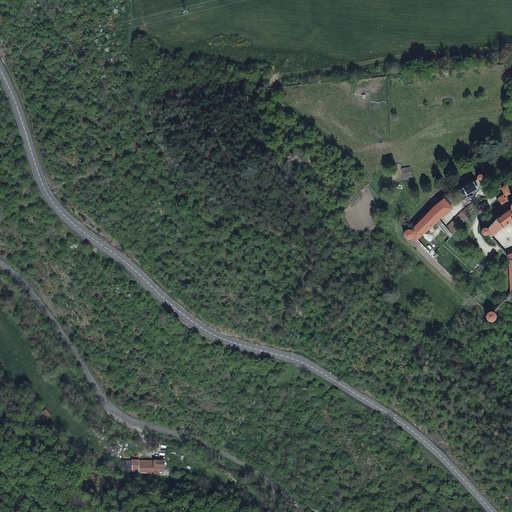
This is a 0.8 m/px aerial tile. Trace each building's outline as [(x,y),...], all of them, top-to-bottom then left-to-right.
[(153,133),(147,137),(151,144),(158,141),(153,133)] [(404,178),(410,176),(412,175),(409,166),(402,169),(404,178)] [(472,181),(461,187),(460,189),(460,191),(460,193),(462,194),(463,195),(465,195),(467,198),(472,195),(471,192),(476,189),(472,181)] [(511,201),(510,202),(507,193),(508,192),(507,189),(505,185),(504,186),(501,187),(503,194),(498,196),(503,207),(509,205),(509,209),(493,216),(486,227),(484,226),(481,227),(480,228),(479,230),(480,233),(482,234),(484,235),(486,234),(488,236),(510,219),(511,219),(511,250),(504,254),(509,259),(508,260),(510,294),(511,292),(511,201)] [(412,237),(415,240),(451,208),(443,199),(439,201),(430,207),(411,231),(409,230),(407,230),(405,232),(404,234),(404,236),(406,238),(408,239),(410,238),(412,237)] [(471,203),(460,211),(466,217),(474,208),(471,203)] [(466,217),(460,211),(447,227),(453,233),(466,217)] [(487,310),(485,312),(484,314),(485,316),(486,318),(488,319),(491,319),(493,318),(494,316),(494,313),(493,311),(491,310),(489,310),(487,310)] [(127,462),(127,469),(132,469),(132,472),(158,472),(158,468),(165,468),(165,463),(127,462)]
